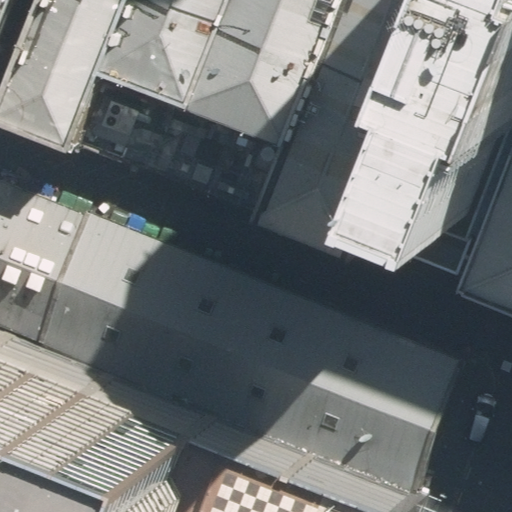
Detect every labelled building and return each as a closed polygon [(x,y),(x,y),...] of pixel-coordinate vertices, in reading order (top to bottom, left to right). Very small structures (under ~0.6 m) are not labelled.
[(126,0),(39,0),(0,103),(0,107),(4,110),(74,136),(126,0)] [(0,0),(0,65),(24,0),(0,0)] [(231,0),(126,0),(103,61),(194,96),(231,0)] [(344,0),(231,0),(193,100),(292,137),(344,0)] [(454,0),(344,0),(272,189),(369,225),(389,175),(454,0)] [(511,144),(511,0),(454,0),(389,175),(488,211),(511,144)] [(511,144),(488,211),(463,282),(511,298),(511,144)] [(0,316),(406,471),(450,355),(0,184),(0,316)] [(0,511),(390,511),(406,471),(0,316),(0,511)]
